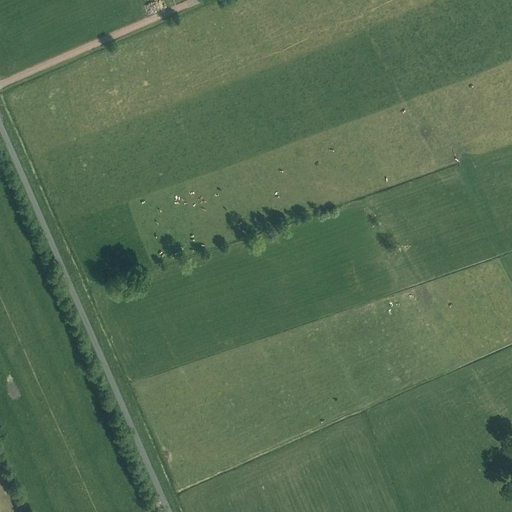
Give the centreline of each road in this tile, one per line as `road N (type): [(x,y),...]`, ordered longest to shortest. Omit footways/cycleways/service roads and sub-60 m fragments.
road 1 (unclassified): [(169,511),(0,127)]
road 2 (unknown): [(0,87),(196,2)]
